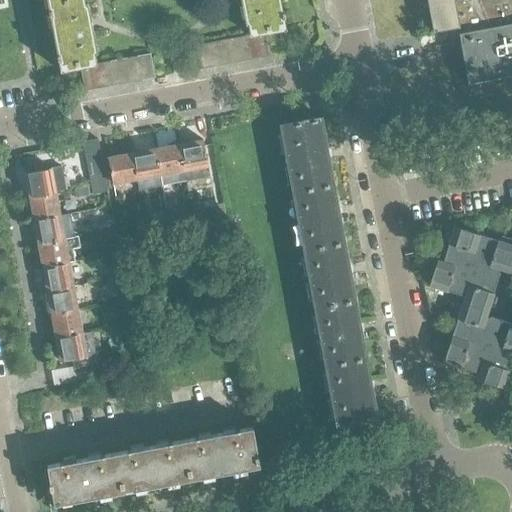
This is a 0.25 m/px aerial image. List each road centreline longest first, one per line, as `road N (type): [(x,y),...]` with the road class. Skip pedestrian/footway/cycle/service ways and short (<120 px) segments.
road 1 (residential): [(437,467),(358,61)]
road 2 (residential): [(0,134),(358,61)]
road 3 (residential): [(437,467),(251,511)]
road 4 (unknown): [(386,201),(511,177)]
